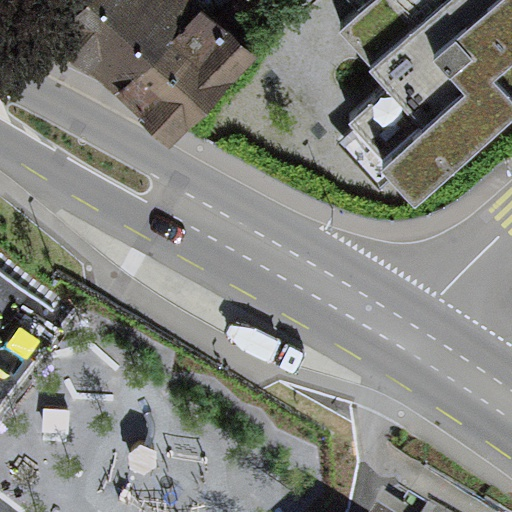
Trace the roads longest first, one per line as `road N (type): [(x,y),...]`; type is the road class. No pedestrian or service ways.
road 1 (primary): [(0,104),(414,333)]
road 2 (residential): [(511,221),(414,333)]
